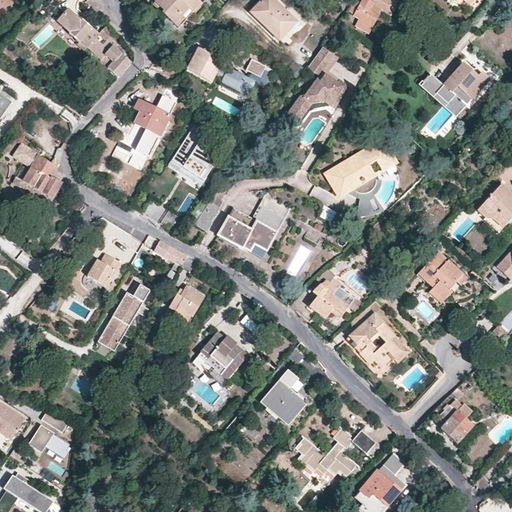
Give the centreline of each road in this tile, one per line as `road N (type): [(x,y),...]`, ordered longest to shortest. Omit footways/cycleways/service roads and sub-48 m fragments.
road 1 (residential): [(95,205),(220,265),(275,306),(403,433)]
road 2 (residential): [(114,0),(142,64),(63,157),(95,205)]
road 3 (residential): [(95,205),(0,321)]
road 4 (unknown): [(199,255),(234,200),(251,189),(298,187)]
road 5 (unknown): [(298,187),(346,101),(344,73)]
